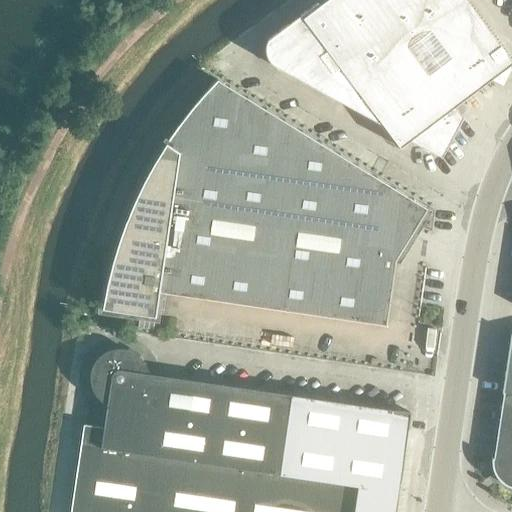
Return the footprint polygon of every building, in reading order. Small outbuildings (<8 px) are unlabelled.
[(511,63),(511,60),(466,0),(326,0),(319,5),(317,3),(267,40),(267,42),(266,43),(266,45),(265,46),(265,48),(265,50),(265,52),(266,53),(266,55),(267,56),(267,58),(268,60),(269,61),(270,62),(271,63),(274,65),(334,98),(334,96),(382,124),(399,148),(410,140),(441,156),(462,117),(461,116),(454,107),(500,72),(503,76),(510,70),(507,67),(511,63)] [(486,0),(493,9),(502,2),(500,0),(486,0)] [(215,56),(220,65),(237,54),(232,46),(215,56)] [(385,325),(395,261),(395,260),(426,209),(217,80),(193,108),(172,138),(154,169),(138,202),(126,236),(116,272),(110,307),(155,314),(159,292),(385,325)] [(511,333),(511,334),(493,459),(492,458),(491,465),(494,473),(497,479),(501,483),(507,486),(511,487),(511,333)] [(398,511),(413,413),(291,395),(150,374),(143,361),(138,356),(131,351),(124,349),(114,349),(105,352),(96,360),(92,366),(90,373),(89,380),(91,387),(94,393),(97,398),(103,403),(107,405),(104,428),(85,425),(84,426),(70,511),(398,511)]
